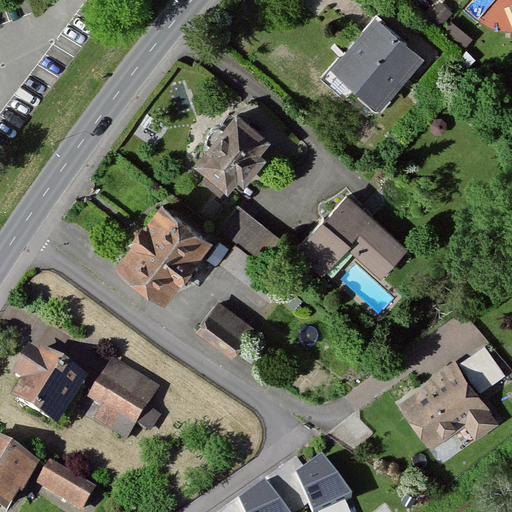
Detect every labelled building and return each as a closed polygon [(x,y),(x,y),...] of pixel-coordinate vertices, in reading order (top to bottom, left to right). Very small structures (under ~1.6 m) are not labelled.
[(407,45),(374,15),(342,51),(346,55),(333,70),(376,109),(403,80),(387,66),(407,45)] [(263,139),(235,116),(220,135),(213,129),(189,157),(206,171),(200,177),(218,191),(236,169),(244,176),(260,157),(253,152),(263,139)] [(345,191),(295,248),(319,270),(346,239),(382,271),(405,245),(345,191)] [(213,230),(168,198),(125,255),(170,288),(213,230)] [(222,222),(261,250),(277,228),(238,200),(222,222)] [(210,306),(193,330),(229,356),(246,332),(210,306)] [(61,429),(91,380),(47,352),(44,357),(34,351),(18,377),(27,383),(15,400),(61,429)] [(455,361),(398,404),(430,447),(487,405),(455,361)] [(143,377),(117,362),(95,399),(141,426),(152,408),(132,396),(143,377)] [(42,468),(0,445),(0,507),(7,511),(24,481),(33,485),(42,468)] [(314,511),(349,496),(321,461),(299,477),(313,511),(314,511)] [(94,487),(58,467),(46,487),(83,508),(94,487)] [(283,511),(265,487),(241,504),(244,511),(283,511)]
